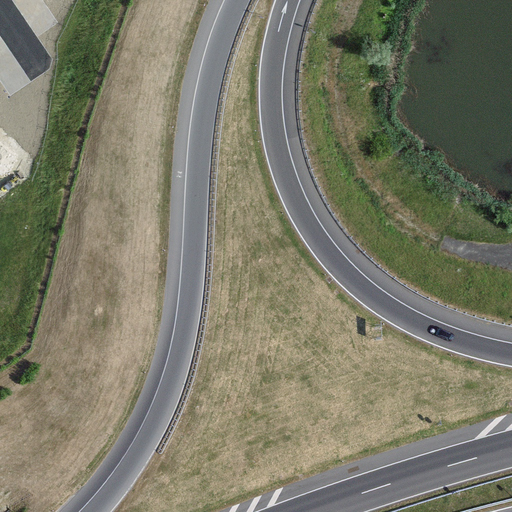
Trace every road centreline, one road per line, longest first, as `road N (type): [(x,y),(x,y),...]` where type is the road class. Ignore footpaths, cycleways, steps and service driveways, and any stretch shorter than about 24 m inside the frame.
road 1 (motorway): [(238,0),(208,86),(189,316),(176,373),(154,429),(95,511)]
road 2 (motorway): [(511,354),(394,312),(355,283),(302,216),(284,173),(271,98),(287,0)]
road 3 (motorway): [(511,448),(308,511)]
